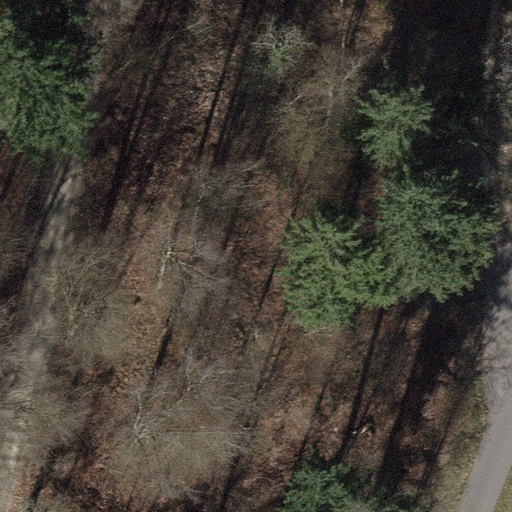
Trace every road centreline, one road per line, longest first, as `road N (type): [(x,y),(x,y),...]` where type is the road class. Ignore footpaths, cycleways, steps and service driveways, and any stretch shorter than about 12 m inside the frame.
road 1 (track): [(114,0),(0,484)]
road 2 (track): [(506,0),(484,178),(489,251),(511,311)]
